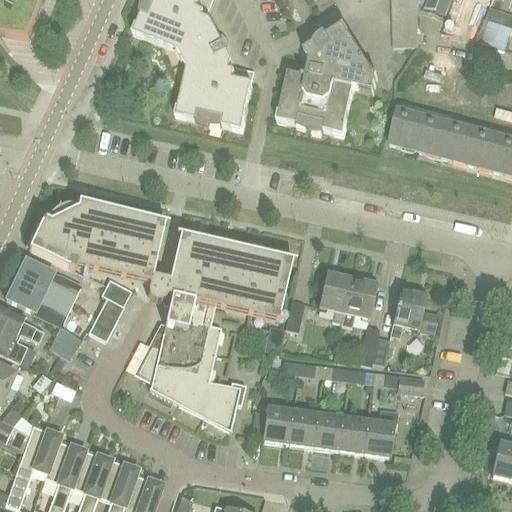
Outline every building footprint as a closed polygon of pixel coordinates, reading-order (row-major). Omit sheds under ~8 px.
[(0,0),(0,37),(30,42),(46,0),(0,0)] [(214,0),(149,0),(135,36),(179,55),(188,72),(178,119),(242,133),(253,86),(252,86),(255,74),(236,70),(235,74),(230,73),(232,63),(211,23),(202,20),(204,15),(208,17),(214,0)] [(417,12),(417,0),(412,0),(392,0),(392,13),(417,12)] [(426,0),(424,7),(445,16),(451,0),(426,0)] [(471,6),(457,39),(476,48),(488,13),(471,6)] [(418,24),(417,12),(392,13),(392,24),(418,24)] [(511,27),(492,22),(486,44),(511,51),(511,27)] [(418,36),(418,24),(392,24),(393,37),(418,36)] [(374,96),(378,79),(374,78),(344,30),(305,55),(311,65),(308,80),(289,76),(279,123),(343,137),(354,91),(374,96)] [(418,48),(418,36),(393,37),(393,49),(418,48)] [(511,136),(505,135),(401,107),(390,149),(511,181),(511,136)] [(28,252),(68,271),(74,274),(76,270),(150,287),(152,280),(155,265),(164,226),(147,222),(147,225),(136,222),(137,219),(135,219),(135,222),(124,219),(125,217),(78,206),(76,213),(49,226),(43,222),(28,252)] [(172,269),(169,284),(165,299),(171,300),(171,301),(176,302),(178,294),(216,303),(279,318),(291,263),(274,259),(274,262),(263,260),(264,257),(262,257),(262,259),(251,257),(252,254),(219,247),(218,249),(208,247),(208,244),(207,244),(207,247),(196,244),(197,242),(179,238),(172,269)] [(61,330),(80,290),(25,262),(5,302),(61,330)] [(152,280),(150,287),(150,295),(152,298),(157,301),(165,299),(169,284),(172,269),(155,265),(152,280)] [(341,326),(351,283),(337,279),(338,274),(327,272),(318,311),(334,315),(332,324),(341,326)] [(367,286),(351,283),(341,326),(341,329),(351,331),(354,320),(368,323),(377,283),(368,281),(367,286)] [(106,302),(88,336),(106,345),(131,295),(108,283),(100,300),(106,302)] [(434,338),(438,320),(422,317),(427,295),(416,292),(415,297),(400,294),(389,340),(400,343),(403,331),(434,338)] [(221,332),(210,329),(216,303),(178,294),(176,302),(174,310),(169,309),(164,329),(169,330),(167,339),(162,337),(159,352),(152,351),(139,375),(152,382),(150,392),(149,393),(172,405),(173,403),(179,406),(178,408),(194,416),(195,413),(205,418),(203,422),(204,422),(206,419),(215,424),(214,427),(231,435),(231,434),(236,409),(240,410),(245,389),(230,386),(229,390),(208,385),(212,370),(209,370),(211,359),(215,360),(215,358),(212,358),(214,347),(217,348),(221,332)] [(298,336),(303,314),(305,307),(292,304),(286,333),(298,336)] [(38,347),(44,336),(36,331),(22,325),(25,320),(0,308),(0,358),(19,367),(26,351),(14,346),(17,338),(30,343),(38,347)] [(370,370),(379,332),(367,329),(358,368),(370,370)] [(379,332),(370,370),(384,372),(384,369),(389,344),(378,341),(379,332)] [(297,378),(298,366),(283,364),(282,377),(297,378)] [(315,368),(303,367),(298,366),(297,378),(314,380),(315,368)] [(0,369),(0,409),(15,377),(0,369)] [(347,385),(349,372),(333,371),(332,383),(347,385)] [(364,374),(349,372),(347,385),(363,386),(364,374)] [(424,382),(400,379),(383,377),(382,390),(398,391),(397,396),(421,399),(421,398),(424,382)] [(511,403),(506,403),(503,418),(511,419),(511,403)] [(288,448),(293,413),(267,409),(266,417),(255,415),(254,430),(264,431),(263,444),(288,448)] [(313,451),(318,416),(293,413),(288,448),(313,451)] [(339,455),(344,420),(318,416),(313,451),(339,455)] [(364,458),(369,424),(344,420),(339,455),(364,458)] [(0,440),(6,443),(12,429),(0,424),(0,440)] [(394,427),(369,424),(364,458),(389,462),(394,427)] [(47,478),(58,446),(60,441),(32,431),(8,499),(4,510),(9,511),(19,511),(22,504),(35,467),(47,472),(45,477),(47,478)] [(64,511),(73,487),(84,456),(58,446),(47,478),(59,482),(48,511),(64,511)] [(511,485),(511,448),(499,446),(491,481),(511,485)] [(94,511),(100,497),(111,465),(84,456),(73,487),(85,492),(78,511),(94,511)] [(123,511),(124,511),(135,480),(137,474),(111,465),(100,497),(112,501),(107,511),(123,511)] [(408,479),(409,470),(392,467),(390,477),(408,479)] [(153,511),(161,489),(135,480),(124,511),(153,511)] [(0,495),(0,508),(4,510),(8,499),(0,495)] [(182,500),(177,511),(189,511),(193,504),(182,500)]
